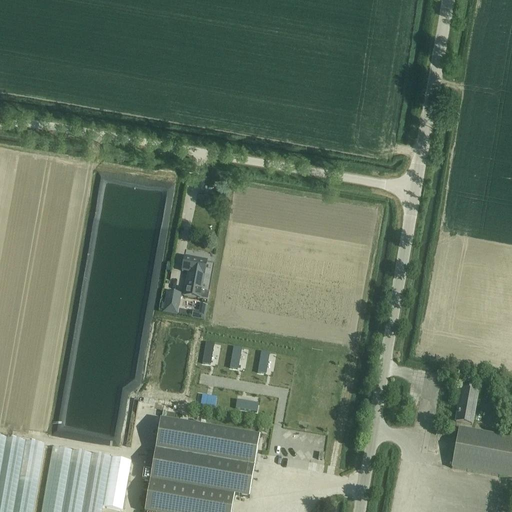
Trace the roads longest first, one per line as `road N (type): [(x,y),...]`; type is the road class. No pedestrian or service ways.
road 1 (unclassified): [(414,188),(0,124)]
road 2 (unclassified): [(358,511),(414,188)]
road 3 (unclassified): [(414,188),(448,0)]
